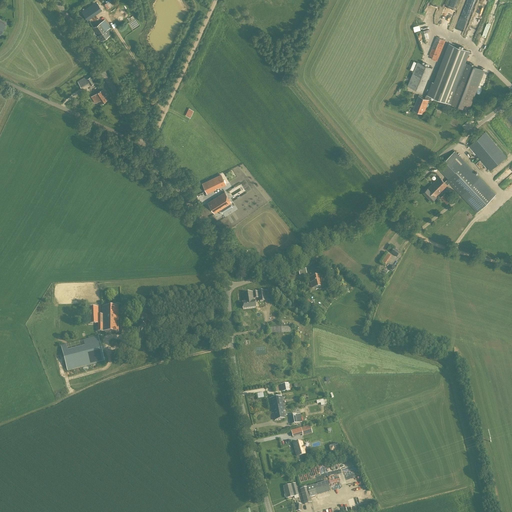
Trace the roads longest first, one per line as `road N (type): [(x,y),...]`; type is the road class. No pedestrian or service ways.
road 1 (unclassified): [(227,287),(300,259),(511,101)]
road 2 (tertiary): [(227,287),(237,392),(269,511)]
road 3 (tertiary): [(227,287),(196,216),(146,140)]
road 4 (tertiary): [(146,140),(55,0)]
road 5 (unclassified): [(146,140),(0,80)]
road 6 (track): [(215,0),(146,140)]
road 7 (track): [(388,199),(429,242),(511,265)]
